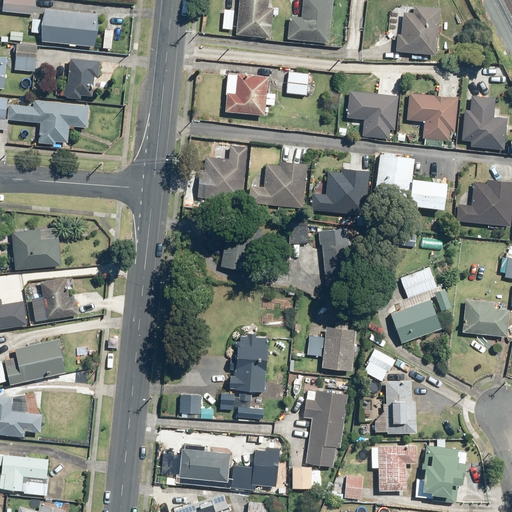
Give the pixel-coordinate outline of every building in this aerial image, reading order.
[(6,0),(6,11),(35,14),(35,0),(6,0)] [(240,0),(237,33),(272,37),(276,6),(267,5),(268,0),(240,0)] [(331,43),(333,0),(303,0),(303,17),(292,16),(290,41),(331,43)] [(396,51),(437,55),(442,7),(415,4),(414,13),(400,11),(396,51)] [(234,10),(225,9),(224,29),(233,30),(234,10)] [(47,10),(44,40),(96,45),(99,15),(47,10)] [(42,32),(42,19),(33,19),(32,32),(42,32)] [(18,46),(16,67),(34,69),(36,47),(18,46)] [(468,47),(450,46),(450,57),(468,57),(468,47)] [(100,60),(71,57),(69,82),(63,81),(62,97),(81,99),(82,95),(93,96),(95,76),(99,76),(100,60)] [(0,59),(0,87),(7,88),(9,60),(0,59)] [(289,71),(287,93),(307,94),(309,72),(289,71)] [(228,91),(227,110),(265,113),(268,74),(240,72),(239,92),(228,91)] [(398,96),(351,91),(348,117),(366,119),(364,137),(390,139),(391,130),(395,130),(398,96)] [(458,97),(410,92),(408,118),(426,120),(424,138),(449,140),(450,131),(455,131),(458,97)] [(466,109),(463,138),(472,139),(471,145),(505,148),(508,118),(494,116),(496,97),(473,95),(472,110),(466,109)] [(0,96),(0,116),(6,117),(8,97),(0,96)] [(88,127),(90,105),(34,100),(34,105),(11,103),(9,120),(42,123),(40,143),(56,144),(57,140),(69,142),(71,126),(88,127)] [(8,118),(0,117),(0,128),(8,129),(8,118)] [(241,205),(248,148),(225,145),(223,165),(213,164),(211,176),(203,175),(200,200),(241,205)] [(377,200),(444,208),(447,181),(413,177),(415,158),(382,154),(377,200)] [(252,201),(303,207),(308,163),(280,160),(279,166),(267,164),(264,186),(254,185),(252,201)] [(315,192),(313,210),(367,217),(373,171),(343,167),(343,171),(330,170),(327,194),(315,192)] [(511,225),(511,220),(511,180),(488,179),(488,185),(474,184),(472,205),(458,204),(457,220),(511,225)] [(312,225),(296,225),(296,242),(312,242),(312,225)] [(10,235),(16,269),(63,260),(57,226),(10,235)] [(229,228),(224,266),(250,269),(255,232),(229,228)] [(322,231),(327,284),(355,282),(351,229),(322,231)] [(403,276),(410,297),(440,287),(433,266),(403,276)] [(43,282),(50,318),(82,313),(80,298),(71,300),(67,277),(43,282)] [(445,285),(434,289),(442,308),(452,304),(445,285)] [(466,298),(462,330),(508,336),(511,310),(494,308),(495,302),(466,298)] [(0,303),(0,328),(28,324),(24,299),(0,303)] [(392,315),(402,343),(442,328),(431,300),(392,315)] [(325,336),(310,334),(309,352),(324,353),(322,366),(353,369),(357,330),(326,327),(325,336)] [(266,389),(269,336),(257,336),(258,332),(250,332),(250,335),(238,335),(237,373),(232,373),(231,388),(266,389)] [(11,384),(65,370),(57,337),(16,348),(18,356),(5,360),(11,384)] [(382,381),(396,359),(377,347),(363,369),(382,381)] [(413,381),(388,380),(387,432),(417,432),(417,399),(413,399),(413,381)] [(342,445),(347,392),(310,388),(306,417),(312,417),(307,462),(335,465),(337,444),(342,445)] [(235,392),(214,392),(214,408),(235,408),(235,392)] [(0,433),(26,436),(26,430),(41,431),(43,413),(11,410),(13,395),(0,394),(0,433)] [(264,408),(239,406),(238,416),(263,418),(264,408)] [(379,446),(372,447),(372,467),(379,467),(379,488),(407,488),(407,461),(418,461),(418,443),(379,443),(379,446)] [(423,462),(422,475),(425,475),(424,490),(433,490),(433,493),(453,494),(454,483),(464,483),(466,465),(455,465),(456,447),(428,444),(426,462),(423,462)] [(277,484),(281,447),(268,446),(268,449),(256,448),(255,465),(234,463),(232,487),(253,489),(254,482),(277,484)] [(231,452),(183,447),(180,475),(228,480),(231,452)] [(49,458),(2,455),(0,482),(0,490),(46,494),(49,458)] [(313,486),(313,465),(293,465),(293,486),(313,486)] [(363,476),(347,475),(346,497),(362,498),(363,476)] [(61,498),(64,478),(58,478),(55,497),(61,498)] [(231,511),(225,492),(175,508),(176,511),(231,511)] [(269,511),(271,502),(249,500),(247,511),(269,511)] [(20,505),(18,511),(65,511),(67,508),(41,502),(39,510),(20,505)]
